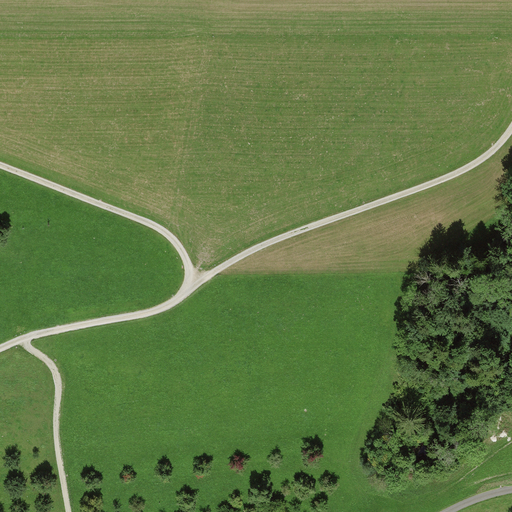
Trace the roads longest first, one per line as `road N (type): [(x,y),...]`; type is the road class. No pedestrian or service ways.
road 1 (track): [(0,351),(175,303),(293,234),(466,172),(511,131)]
road 2 (track): [(0,166),(170,237),(184,255),(183,297)]
road 3 (track): [(69,511),(57,373),(26,340)]
